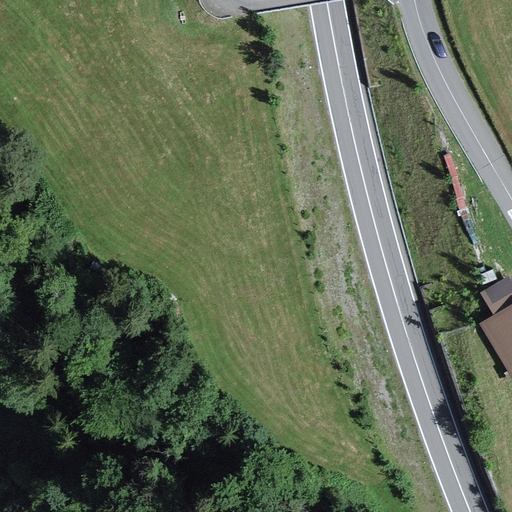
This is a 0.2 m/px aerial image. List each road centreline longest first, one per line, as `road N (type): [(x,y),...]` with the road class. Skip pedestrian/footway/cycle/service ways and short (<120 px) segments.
road 1 (trunk): [(470,511),(393,298),(326,0)]
road 2 (tertiary): [(511,199),(443,77),(413,0)]
